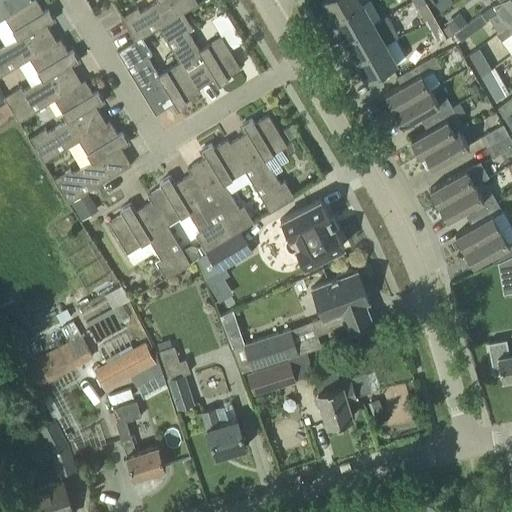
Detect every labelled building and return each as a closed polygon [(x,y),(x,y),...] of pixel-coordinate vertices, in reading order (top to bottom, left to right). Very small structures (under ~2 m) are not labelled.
[(0,0),(0,19),(5,17),(4,16),(32,0),(31,0),(0,0)] [(29,57),(56,41),(56,40),(45,22),(53,18),(47,9),(43,11),(36,0),(31,0),(32,0),(4,16),(5,17),(12,30),(13,31),(17,38),(0,48),(0,75),(29,58),(29,57)] [(157,0),(140,11),(137,6),(120,16),(134,40),(135,40),(142,36),(142,37),(159,27),(158,26),(159,26),(183,11),(183,12),(198,3),(196,0),(157,0)] [(321,0),(333,19),(362,3),(360,0),(321,0)] [(451,0),(433,0),(441,11),(453,2),(451,0)] [(489,18),(500,31),(511,21),(511,0),(497,0),(481,13),(486,20),(489,18)] [(435,18),(425,1),(417,5),(426,23),(435,18)] [(362,3),(333,19),(344,39),(373,23),(362,3)] [(183,11),(159,26),(158,26),(159,27),(179,61),(180,61),(196,88),(197,88),(215,77),(219,85),(228,79),(226,75),(240,67),(221,36),(207,44),(206,45),(199,49),(188,30),(192,27),(183,12),(183,11)] [(435,18),(426,23),(436,40),(445,35),(435,18)] [(511,21),(500,31),(496,34),(501,40),(511,32),(511,21)] [(373,23),(344,39),(355,59),(384,43),(373,23)] [(174,102),(178,109),(187,104),(185,100),(199,91),(197,88),(196,88),(180,61),(179,61),(158,74),(147,55),(152,52),(142,37),(142,36),(135,40),(134,40),(117,50),(155,113),(174,102)] [(54,99),(54,98),(81,81),(70,63),(78,59),(72,50),(68,52),(60,38),(56,40),(56,41),(29,57),(29,58),(37,71),(37,72),(38,72),(42,79),(23,90),(20,85),(4,96),(18,120),(54,99)] [(384,43),(355,59),(367,79),(396,63),(384,43)] [(469,54),(477,67),(476,68),(481,75),(485,73),(480,65),(484,63),(476,49),(469,54)] [(435,55),(426,60),(404,72),(408,80),(384,93),(393,109),(430,88),(439,83),(432,70),(441,65),(435,55)] [(81,81),(54,98),(54,99),(62,112),(61,112),(62,113),(63,113),(67,120),(48,131),(45,126),(28,137),(43,161),(79,140),(79,139),(106,123),(106,122),(95,104),(102,100),(97,91),(93,93),(84,79),(81,81)] [(430,88),(393,109),(402,125),(426,111),(430,118),(451,106),(447,97),(437,102),(430,88)] [(511,95),(498,106),(504,116),(511,110),(511,95)] [(454,131),(458,128),(458,127),(459,126),(454,117),(465,111),(459,101),(451,106),(430,118),(434,125),(410,139),(411,141),(407,146),(412,153),(418,153),(420,157),(425,154),(424,152),(456,134),(454,131)] [(273,153),(287,145),(268,114),(254,122),(252,118),(243,124),(247,131),(229,142),(245,170),(270,211),(294,196),(284,180),(280,182),(265,158),(272,154),(273,153)] [(68,202),(131,164),(120,145),(127,141),(121,132),(118,134),(109,120),(106,122),(106,123),(79,139),(79,140),(87,152),(86,153),(87,154),(91,160),(73,172),(70,167),(53,177),(68,202)] [(459,126),(458,127),(458,128),(460,131),(469,126),(467,122),(463,124),(459,126)] [(509,134),(503,124),(481,136),(487,146),(509,134)] [(424,152),(425,154),(432,167),(469,146),(460,131),(458,128),(454,131),(456,134),(424,152)] [(492,156),(511,145),(511,139),(509,134),(487,146),(492,156)] [(191,172),(229,235),(253,221),(243,204),(239,207),(224,182),(237,175),(238,174),(245,170),(229,142),(227,138),(213,147),(211,143),(202,148),(206,156),(187,167),(190,173),(191,172)] [(511,177),(511,162),(498,170),(504,182),(511,177)] [(481,166),(473,164),(429,189),(438,204),(475,184),(487,177),(481,166)] [(167,224),(180,216),(180,217),(182,216),(181,216),(188,211),(200,230),(195,233),(205,250),(229,235),(191,172),(190,173),(173,184),(168,176),(159,182),(162,186),(148,194),(151,200),(152,199),(167,224)] [(471,206),(475,213),(496,201),(508,195),(505,188),(493,195),(491,192),(482,197),(475,184),(438,204),(447,220),(471,206)] [(87,192),(71,202),(81,219),(98,209),(87,192)] [(304,265),(343,245),(334,226),(331,228),(326,218),(329,217),(319,198),(280,219),(304,265)] [(190,262),(167,224),(152,199),(151,200),(133,211),(129,203),(120,209),(122,213),(108,221),(127,252),(141,244),(142,243),(149,239),(160,258),(156,261),(166,277),(190,262)] [(479,220),(472,224),(455,234),(464,250),(500,229),(493,216),(502,211),(496,201),(475,213),(479,220)] [(511,240),(508,242),(500,229),(464,250),(473,265),(497,251),(501,259),(509,256),(511,254),(511,240)] [(205,250),(218,271),(252,251),(239,230),(205,250)] [(190,244),(184,248),(191,259),(202,253),(198,246),(190,244)] [(337,277),(312,287),(323,316),(311,320),(316,334),(346,322),(347,324),(370,316),(364,301),(368,300),(357,270),(353,271),(352,268),(336,274),(337,277)] [(219,302),(233,293),(224,278),(210,286),(219,302)] [(14,318),(24,313),(16,297),(0,305),(0,315),(4,313),(8,321),(10,321),(13,326),(17,324),(14,318)] [(37,387),(93,357),(74,320),(62,326),(69,339),(24,364),(37,387)] [(290,328),(243,343),(251,368),(298,353),(290,328)] [(11,336),(16,346),(29,340),(25,330),(11,336)] [(505,337),(495,339),(498,355),(497,355),(502,379),(511,376),(511,351),(508,353),(505,337)] [(94,368),(105,389),(155,362),(144,341),(94,368)] [(167,379),(177,409),(194,404),(184,373),(190,371),(185,358),(179,360),(173,345),(159,350),(168,379),(167,379)] [(248,373),(254,393),(275,386),(274,382),(293,376),(288,361),(248,373)] [(318,406),(323,409),(328,425),(352,417),(346,398),(356,395),(350,376),(340,379),(341,383),(318,391),(318,393),(316,399),(318,406)] [(127,459),(129,465),(133,478),(165,467),(157,443),(135,450),(125,420),(141,415),(136,399),(113,407),(117,422),(115,423),(127,459)] [(206,428),(215,456),(246,446),(237,419),(220,424),(214,407),(201,411),(207,428),(206,428)] [(57,474),(77,468),(68,444),(54,416),(38,425),(50,451),(57,474)] [(16,496),(21,511),(72,511),(62,481),(16,496)] [(426,501),(420,511),(440,511),(442,509),(426,501)]
